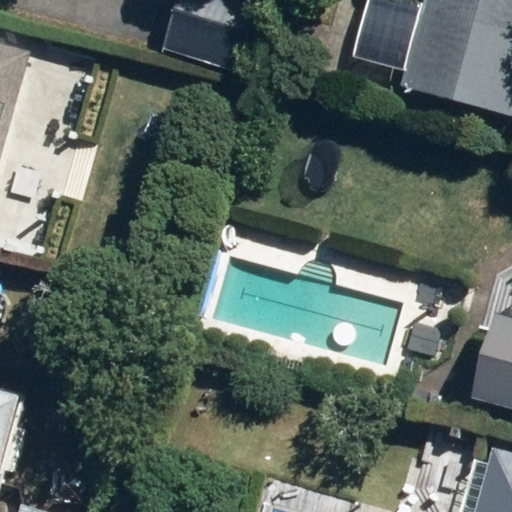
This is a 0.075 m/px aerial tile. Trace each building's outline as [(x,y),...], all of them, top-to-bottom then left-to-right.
[(511,0),(430,0),(431,0),(430,0),(377,0),(361,58),(407,71),(403,85),(511,115),(511,0)] [(0,179),(35,52),(0,42),(0,179)] [(458,278),(237,221),(211,325),(431,382),(458,278)] [(511,317),(507,316),(486,402),(511,408),(511,317)] [(0,505),(1,506),(31,400),(0,390),(0,505)] [(511,511),(511,451),(502,449),(484,511),(511,511)]
